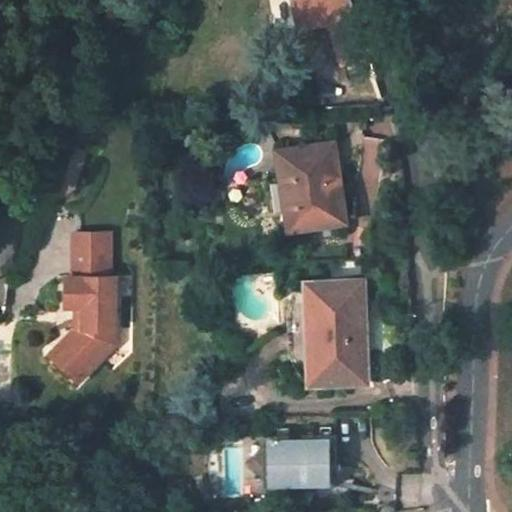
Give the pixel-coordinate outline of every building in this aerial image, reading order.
[(294,0),(300,27),(315,25),(311,0),(294,0)] [(333,0),(311,0),(315,25),(330,24),(336,22),(333,0)] [(333,0),(336,22),(357,20),(350,0),(333,0)] [(330,24),(335,58),(369,54),(357,20),(336,22),(330,24)] [(328,143),(332,170),(338,169),(335,142),(328,143)] [(278,150),(282,180),(294,179),(301,227),(345,221),(338,169),(332,170),(328,143),(278,150)] [(282,180),(289,228),(301,227),(294,179),(282,180)] [(107,231),(69,232),(70,276),(64,276),(65,306),(73,306),(74,329),(49,355),(79,382),(102,357),(102,329),(114,328),(114,276),(108,276),(107,231)] [(287,309),(288,327),(308,333),(309,350),(289,350),(290,355),(310,382),(365,380),(362,281),(295,283),(287,309)] [(288,327),(289,350),(309,350),(308,333),(288,327)] [(114,328),(102,329),(102,357),(114,344),(114,328)] [(304,442),(290,443),(290,437),(265,437),(265,488),(291,488),(291,482),(305,482),(305,487),(338,487),(337,436),(304,436),(304,442)]
